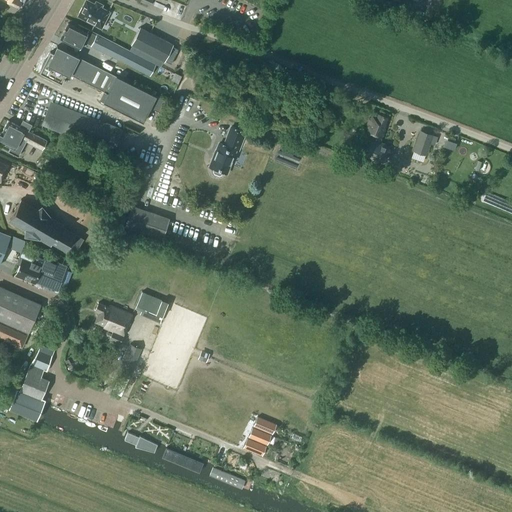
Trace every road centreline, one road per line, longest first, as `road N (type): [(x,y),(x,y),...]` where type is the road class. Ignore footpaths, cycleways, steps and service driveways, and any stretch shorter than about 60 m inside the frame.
road 1 (unclassified): [(511,150),(117,0)]
road 2 (unclassified): [(287,471),(68,383),(56,358),(63,310),(0,275)]
road 3 (unknown): [(25,70),(158,136),(182,118),(216,130)]
